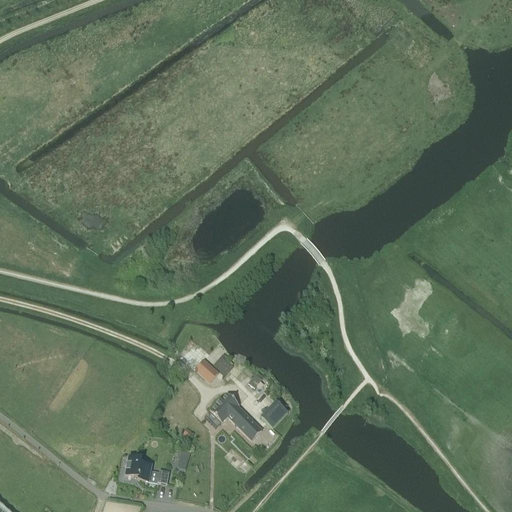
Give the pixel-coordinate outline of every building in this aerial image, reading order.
[(211,368),(217,373),(224,379),(232,369),(219,358),(212,367),(211,368)] [(203,362),(194,372),(209,385),(218,375),(203,362)] [(254,376),(247,386),(254,391),(261,382),(254,376)] [(251,443),(261,433),(237,409),(238,408),(226,396),(209,413),(221,425),(227,419),(251,443)] [(260,420),(271,431),(287,415),(275,404),(260,420)] [(185,431),(182,436),(190,441),(193,436),(185,431)] [(122,459),(117,484),(135,487),(142,493),(142,494),(143,489),(136,483),(146,485),(147,483),(156,485),(166,486),(169,474),(159,472),(158,475),(150,473),(151,464),(122,459)]
